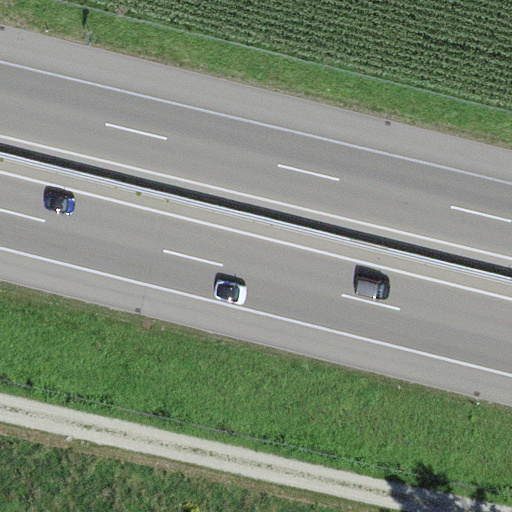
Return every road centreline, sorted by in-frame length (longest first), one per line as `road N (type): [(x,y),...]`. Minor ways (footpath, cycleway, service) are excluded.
road 1 (motorway): [(0,209),(511,337)]
road 2 (motorway): [(511,221),(0,98)]
road 3 (track): [(0,410),(448,511)]
